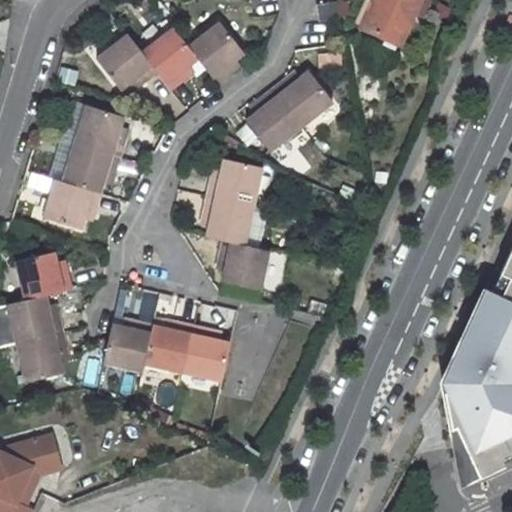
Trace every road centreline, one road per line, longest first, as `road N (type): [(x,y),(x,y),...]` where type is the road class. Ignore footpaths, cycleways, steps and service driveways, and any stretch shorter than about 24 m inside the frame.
road 1 (primary): [(303,511),(511,65)]
road 2 (residential): [(297,0),(275,53),(178,134),(148,199),(151,231),(176,269)]
road 3 (unclassified): [(0,150),(53,12),(65,0)]
